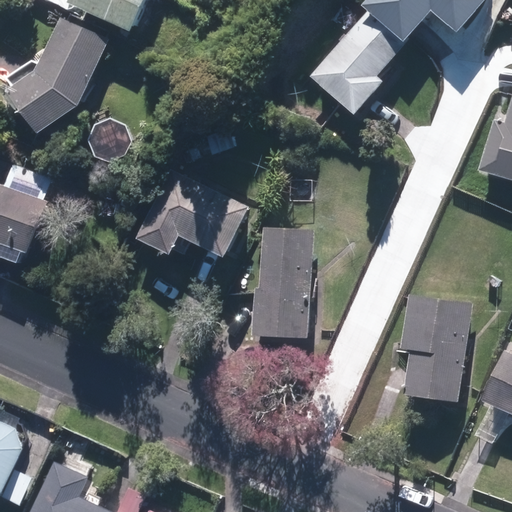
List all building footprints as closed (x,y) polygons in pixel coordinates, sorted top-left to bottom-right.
[(80,0),(80,2),(143,28),(154,0),(80,0)] [(380,0),(318,77),(363,114),(391,79),(386,75),(441,8),(469,30),(493,0),(380,0)] [(16,87),(48,133),(90,104),(117,32),(68,13),(49,64),(16,87)] [(511,117),(500,114),(485,168),(511,175),(511,117)] [(261,203),(174,165),(144,235),(182,252),(190,233),(239,255),(261,203)] [(0,179),(0,236),(7,239),(3,252),(29,261),(33,249),(38,250),(56,200),(0,179)] [(268,286),(258,286),(257,299),(262,299),(261,332),(318,335),(322,228),(270,226),(268,286)] [(474,295),(415,292),(412,346),(417,346),(415,391),(437,393),(437,395),(469,397),(474,295)] [(511,349),(491,398),(497,401),(482,433),(499,441),(511,411),(511,349)] [(0,411),(0,497),(7,501),(9,496),(27,503),(39,476),(21,468),(31,445),(26,420),(3,410),(0,411)] [(38,511),(126,511),(87,495),(96,474),(62,459),(38,511)]
